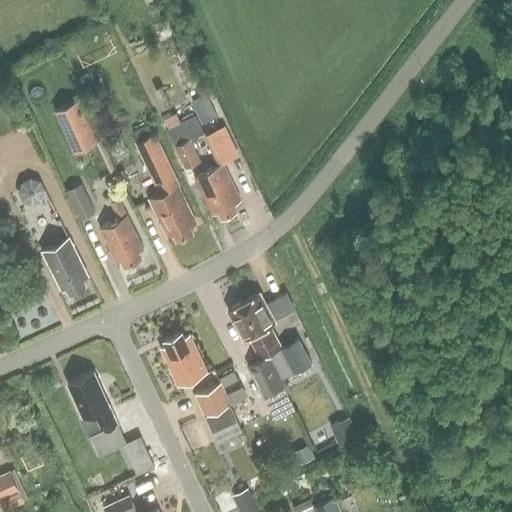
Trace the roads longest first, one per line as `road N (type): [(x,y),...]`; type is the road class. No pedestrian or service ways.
road 1 (residential): [(109,325),(245,254),(286,223),(468,0)]
road 2 (residential): [(195,511),(109,325)]
